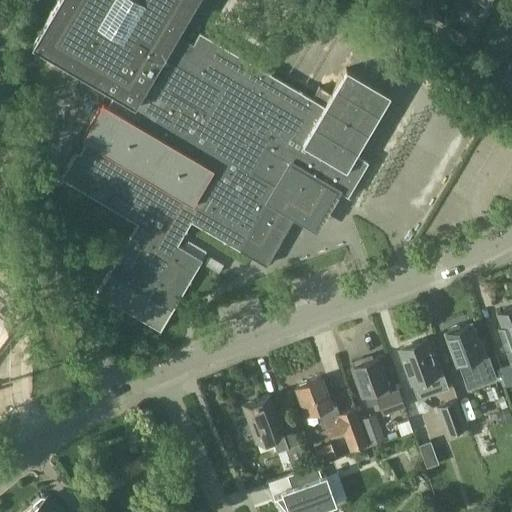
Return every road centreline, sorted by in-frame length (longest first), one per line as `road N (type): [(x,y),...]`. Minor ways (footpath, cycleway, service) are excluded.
road 1 (unclassified): [(511,235),(159,374)]
road 2 (unclassified): [(159,374),(65,423),(0,469)]
road 3 (residential): [(221,511),(159,374)]
